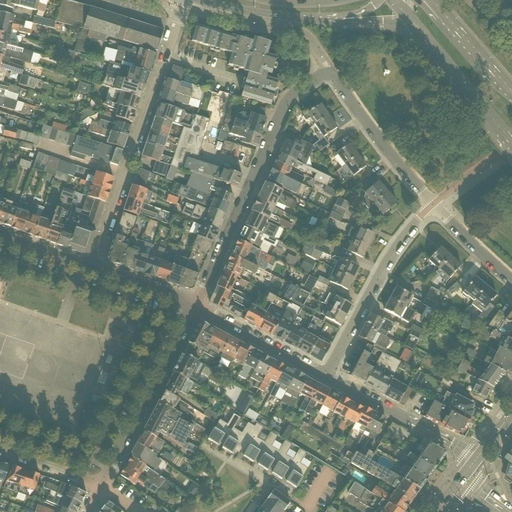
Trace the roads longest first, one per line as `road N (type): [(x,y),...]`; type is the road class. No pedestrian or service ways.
road 1 (residential): [(183,0),(91,269)]
road 2 (residential): [(197,309),(287,104),(327,75)]
road 3 (residential): [(97,486),(197,309)]
road 4 (residential): [(325,376),(383,268),(431,205)]
road 5 (residential): [(325,376),(476,458)]
road 6 (residential): [(431,205),(327,75)]
road 7 (secondary): [(415,26),(511,142)]
road 8 (residential): [(325,376),(197,309)]
road 9 (tertiary): [(196,0),(335,18)]
